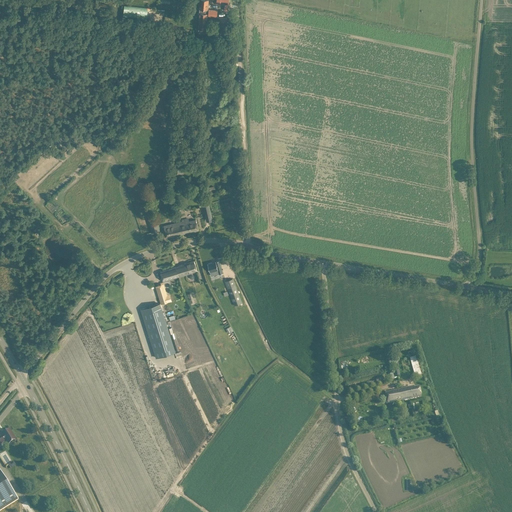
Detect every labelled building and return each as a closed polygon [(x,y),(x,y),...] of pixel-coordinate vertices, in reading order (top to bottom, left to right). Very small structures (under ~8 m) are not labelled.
[(200,0),(199,9),(208,9),(208,0),(200,0)] [(199,13),(198,29),(201,29),(206,30),(207,16),(207,14),(202,13),(200,13),(199,13)] [(220,20),(219,20),(218,30),(226,31),(227,21),(226,21),(227,18),(220,17),(220,20)] [(52,140),(54,144),(56,147),(62,145),(60,141),(61,140),(59,136),(67,129),(66,127),(55,136),(56,137),(52,140)] [(203,206),(204,209),(205,209),(206,215),(211,214),(209,204),(203,206)] [(148,218),(151,227),(152,232),(160,230),(156,216),(148,218)] [(182,221),(180,222),(182,234),(198,230),(197,225),(196,219),(189,221),(188,218),(182,220),(182,221)] [(182,234),(180,222),(164,226),(165,233),(166,238),(182,234)] [(216,261),(208,263),(210,272),(210,271),(211,275),(219,273),(219,274),(223,273),(219,260),(216,261)] [(197,271),(196,265),(194,261),(160,271),(164,281),(176,277),(185,275),(197,271)] [(242,302),(233,278),(226,281),(235,305),(242,302)] [(167,296),(164,289),(158,291),(160,298),(167,296)] [(160,303),(141,309),(156,357),(175,351),(160,303)] [(421,374),(416,357),(410,359),(415,376),(421,374)] [(409,386),(390,391),(385,393),(388,403),(421,397),(419,387),(410,388),(409,386)] [(0,436),(0,444),(6,440),(9,444),(12,442),(16,440),(10,430),(2,434),(3,435),(0,436)] [(0,511),(18,500),(0,470),(0,511)]
